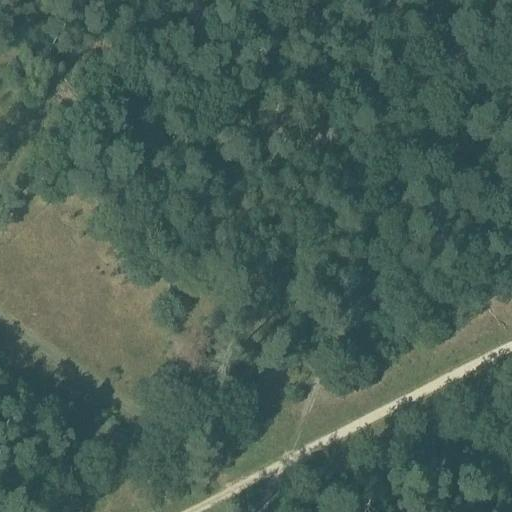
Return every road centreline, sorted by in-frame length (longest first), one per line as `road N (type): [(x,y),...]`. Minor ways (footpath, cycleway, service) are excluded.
road 1 (track): [(281,511),(469,10),(395,19),(364,67),(333,70),(274,50),(27,154),(0,186)]
road 2 (track): [(193,511),(511,347)]
road 3 (track): [(0,316),(214,501)]
